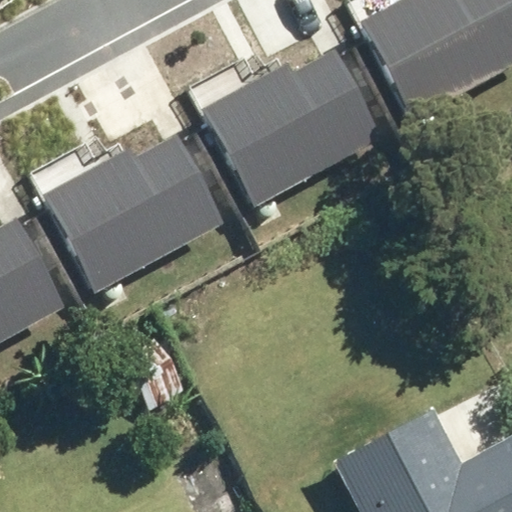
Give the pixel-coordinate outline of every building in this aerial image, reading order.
[(511,0),(365,0),(351,8),(408,110),(511,53),(511,0)] [(273,51),(191,96),(248,198),(384,124),(333,31),(279,61),(273,51)] [(121,144),(39,189),(96,292),(232,217),(181,125),(127,154),(121,144)] [(0,339),(64,304),(13,212),(0,218),(0,339)] [(163,327),(124,347),(158,410),(196,389),(163,327)] [(216,407),(177,427),(200,470),(238,450),(216,407)] [(437,408),(338,458),(364,511),(511,511),(511,435),(463,460),(437,408)]
